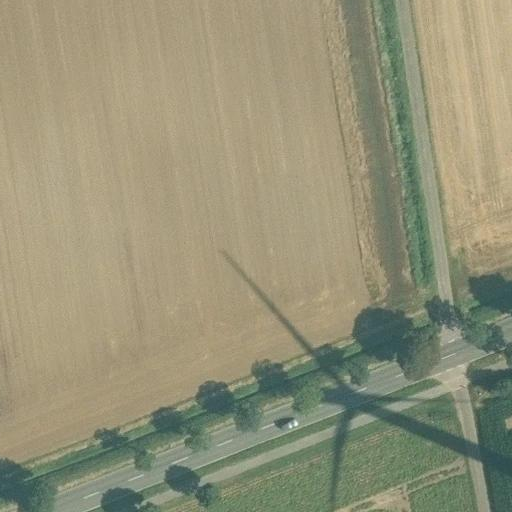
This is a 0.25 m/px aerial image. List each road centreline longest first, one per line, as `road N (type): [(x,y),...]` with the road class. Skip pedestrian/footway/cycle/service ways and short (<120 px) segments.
road 1 (track): [(402,0),(486,511)]
road 2 (secondary): [(511,334),(47,511)]
